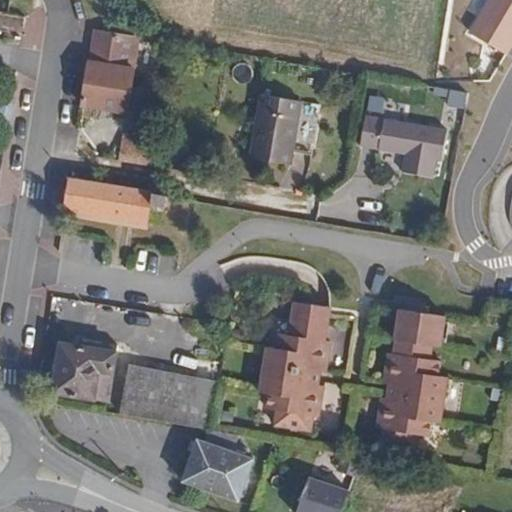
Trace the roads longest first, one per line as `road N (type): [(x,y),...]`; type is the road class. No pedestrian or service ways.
road 1 (residential): [(23,265),(177,290),(203,285),(202,266),(235,236),(266,230),(378,246)]
road 2 (residential): [(23,265),(59,35),(54,0)]
road 3 (residential): [(511,270),(479,258),(465,222),(473,177),(511,101)]
